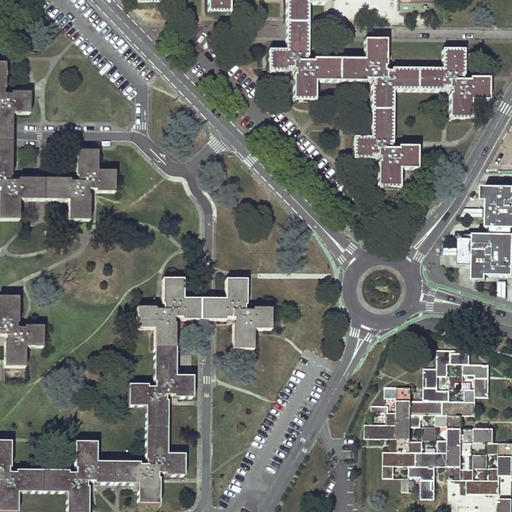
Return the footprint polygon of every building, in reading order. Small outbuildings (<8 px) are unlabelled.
[(306,27),(306,5),(323,5),(323,0),(136,0),(137,6),(158,6),(158,0),(207,0),(207,14),(228,15),(228,0),(285,0),(285,26),(306,27)] [(306,32),(306,27),(285,26),(285,31),(285,37),(306,37),(306,32)] [(285,37),(285,52),(267,52),(267,73),(286,74),(286,72),(294,72),(294,76),(292,76),(292,102),(313,102),(313,83),(364,84),(364,81),(372,81),(371,86),(370,86),(370,140),(352,140),(352,161),(371,161),(371,159),(378,159),(378,164),(377,164),(377,189),(398,190),(398,170),(415,170),(416,149),(397,148),(397,151),(389,151),(389,145),(391,145),(392,92),(443,93),(443,90),(450,91),(450,96),(449,96),(448,121),(470,121),(470,102),(487,102),(487,81),(469,80),(469,83),(461,82),(461,78),(463,78),(463,52),(441,51),(441,71),(390,71),(390,73),(383,73),(383,68),(385,68),(385,42),(363,42),(363,62),(312,61),(312,64),(304,63),(304,58),(306,58),(306,37),(285,37)] [(0,130),(11,131),(11,115),(28,116),(28,94),(9,94),(9,96),(1,96),(1,91),(4,91),(4,65),(0,65),(0,130)] [(11,131),(0,130),(0,141),(11,141),(11,135),(11,131)] [(3,343),(3,368),(24,368),(24,348),(41,348),(42,327),(23,327),(23,329),(15,329),(15,325),(17,325),(17,299),(0,298),(0,221),(18,222),(18,201),(39,202),(67,202),(67,221),(88,222),(88,197),(87,197),(87,192),(95,192),(95,193),(113,194),(113,173),(96,172),(96,153),(75,153),(75,178),(76,178),(76,183),(69,183),(69,180),(39,180),(17,180),(17,183),(9,183),(9,177),(10,177),(11,141),(0,141),(0,337),(4,337),(4,343),(3,343)] [(511,191),(484,191),(483,205),(489,205),(489,232),(493,232),(511,232),(511,191)] [(477,269),(477,239),(468,238),(468,244),(462,244),(462,251),(462,258),(462,269),(477,269)] [(511,239),(493,239),(477,239),(477,269),(477,279),(490,280),(511,279),(511,239)] [(153,330),(153,350),(174,351),(174,325),(172,325),(172,319),(181,319),(181,322),(201,322),(201,301),(182,301),(182,281),(161,281),(161,306),(162,306),(162,312),(154,311),(154,309),(136,309),(135,330),(153,330)] [(212,322),(225,322),(225,320),(233,320),(233,326),(231,326),(231,350),(252,350),(253,331),(270,331),(270,310),(252,310),(252,312),(243,312),(243,307),(245,307),(245,282),(225,281),(224,301),(212,301),(212,322)] [(509,283),(501,283),(501,297),(510,299),(509,283)] [(201,301),(201,322),(212,322),(212,301),(201,301)] [(138,464),(112,464),(112,485),(136,486),(136,505),(157,506),(157,480),(156,480),(156,474),(164,474),(164,477),(182,477),(182,456),(165,456),(165,403),(164,403),(164,397),(168,397),(172,397),(172,400),(191,400),(191,379),(174,379),(174,351),(153,350),(152,384),(154,384),(154,389),(146,389),(146,387),(127,386),(127,407),(144,408),(144,461),(146,462),(146,467),(138,467),(138,464)] [(396,438),(396,452),(383,452),(383,478),(394,478),(394,466),(410,467),(410,478),(422,478),(422,499),(435,499),(435,467),(448,467),(448,480),(467,480),(467,495),(500,495),(500,476),(511,476),(511,443),(495,443),(495,430),(462,430),(462,418),(476,418),(476,398),(489,398),(490,365),(470,365),(470,351),(438,351),(438,369),(424,369),(424,401),(412,401),(412,388),(386,388),(386,399),(396,399),(396,413),(386,413),(386,425),(365,425),(365,438),(396,438)] [(15,511),(16,493),(41,494),(41,472),(15,472),(15,474),(7,474),(7,469),(8,469),(9,444),(0,443),(0,511),(15,511)] [(75,475),(67,475),(67,473),(41,472),(41,494),(66,494),(65,511),(86,511),(87,489),(85,489),(85,483),(94,483),(94,485),(112,485),(112,464),(95,463),(95,444),(74,444),(73,469),(75,469),(75,475)] [(511,511),(511,481),(511,500),(499,500),(498,511),(511,511)]
